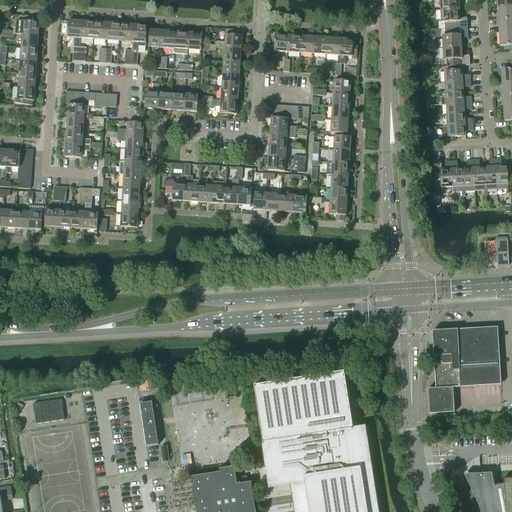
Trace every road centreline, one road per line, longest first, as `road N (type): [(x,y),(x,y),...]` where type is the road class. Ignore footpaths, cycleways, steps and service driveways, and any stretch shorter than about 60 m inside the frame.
road 1 (secondary): [(394,289),(187,301),(86,329)]
road 2 (secondary): [(86,329),(396,310)]
road 3 (tertiary): [(412,288),(391,99)]
road 4 (tertiary): [(391,99),(394,289)]
road 5 (residential): [(101,176),(43,175),(50,76)]
road 6 (residential): [(491,146),(483,0)]
road 7 (residential): [(433,511),(417,458),(409,370)]
